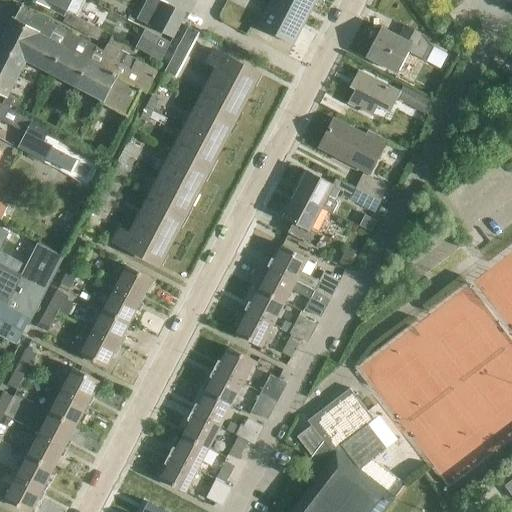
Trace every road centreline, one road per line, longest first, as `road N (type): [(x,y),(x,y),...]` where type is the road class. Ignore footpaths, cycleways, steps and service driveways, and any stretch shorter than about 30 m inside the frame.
road 1 (residential): [(84,511),(353,0)]
road 2 (residential): [(230,511),(467,76),(486,17)]
